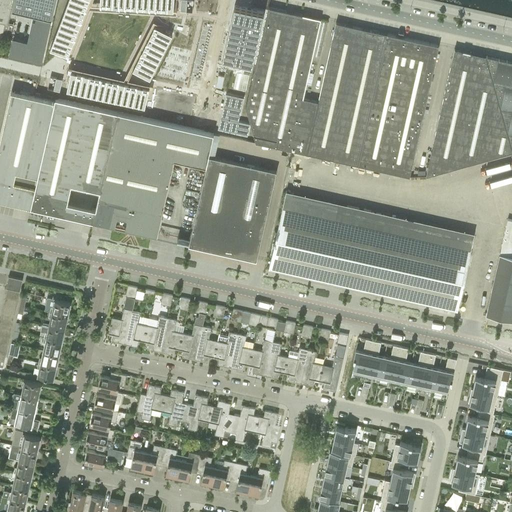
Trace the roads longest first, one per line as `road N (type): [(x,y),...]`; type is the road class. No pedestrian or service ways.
road 1 (tertiary): [(511,352),(106,262)]
road 2 (residential): [(296,402),(86,353)]
road 3 (tertiary): [(511,42),(321,0)]
road 4 (residential): [(437,434),(296,402)]
road 5 (unknown): [(449,28),(425,151)]
road 6 (residential): [(60,467),(179,494)]
